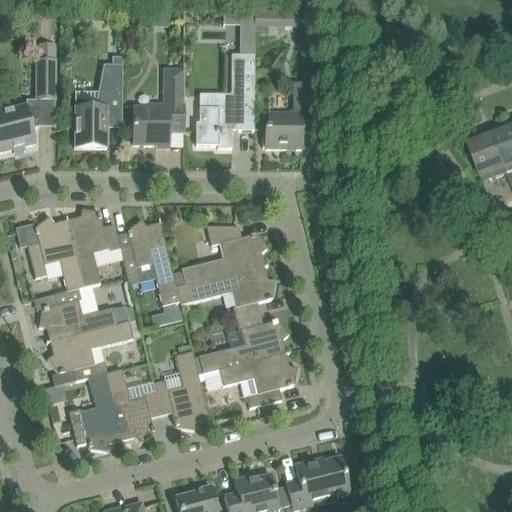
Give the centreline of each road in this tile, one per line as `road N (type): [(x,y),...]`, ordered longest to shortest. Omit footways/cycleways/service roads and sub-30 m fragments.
road 1 (residential): [(32,497),(321,426),(329,417),(332,390),(288,181)]
road 2 (residential): [(0,192),(40,182),(288,181)]
